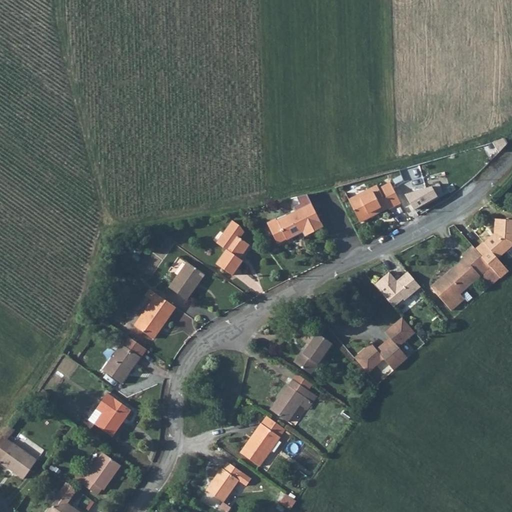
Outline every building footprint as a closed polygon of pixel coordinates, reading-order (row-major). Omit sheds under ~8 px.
[(399,201),(389,182),(378,188),(375,184),(348,198),(360,221),(370,215),(369,213),(386,204),(388,207),(399,201)] [(401,191),(413,212),(442,195),(439,183),(401,191)] [(294,195),(298,203),(293,206),(295,210),(276,220),(275,218),(267,222),(279,243),(297,233),(297,231),(301,229),(304,234),(322,226),(304,193),(294,195)] [(511,214),(494,213),(493,229),(491,231),(490,230),(475,244),(491,262),(499,271),(507,265),(496,253),(511,239),(511,214)] [(217,239),(227,246),(217,260),(233,271),(244,257),(241,255),(251,241),(241,234),(245,228),(241,222),(233,216),(217,239)] [(475,244),(472,240),(462,250),(464,253),(431,283),(451,306),(464,294),(460,289),(491,262),(475,244)] [(188,295),(205,269),(188,257),(170,282),(188,295)] [(389,270),(376,283),(394,306),(421,286),(408,271),(397,279),(389,270)] [(135,321),(153,334),(176,302),(151,284),(146,291),(153,296),(135,321)] [(371,342),(354,357),(367,373),(384,360),(393,370),(409,358),(400,346),(416,333),(402,317),(385,331),(390,337),(376,347),(371,342)] [(310,371),(332,341),(310,325),(301,337),(309,343),(303,350),(301,348),(293,359),(310,371)] [(121,339),(140,352),(146,344),(127,331),(121,339)] [(121,339),(102,365),(121,379),(140,352),(121,339)] [(285,381),(284,380),(275,394),(278,397),(271,407),(285,417),(298,401),(303,394),(309,398),(314,392),(290,375),(285,381)] [(92,419),(109,432),(121,416),(118,414),(126,403),(105,388),(98,397),(104,402),(92,419)] [(304,406),(309,398),(303,394),(298,401),(304,406)] [(86,414),(92,419),(104,402),(98,397),(86,414)] [(118,414),(121,416),(129,405),(126,403),(118,414)] [(238,450),(257,463),(284,426),(265,412),(238,450)] [(17,441),(1,430),(0,431),(0,458),(21,473),(35,454),(17,441)] [(77,466),(72,473),(95,490),(100,483),(101,484),(118,461),(100,447),(83,470),(77,466)] [(218,463),(202,486),(219,498),(220,497),(235,475),(234,474),(239,467),(224,457),(219,464),(218,463)] [(55,491),(43,509),(47,511),(80,511),(81,510),(55,491)] [(292,498),(283,491),(276,500),(286,507),(292,498)] [(220,497),(219,498),(214,505),(223,508),(227,503),(220,497)]
